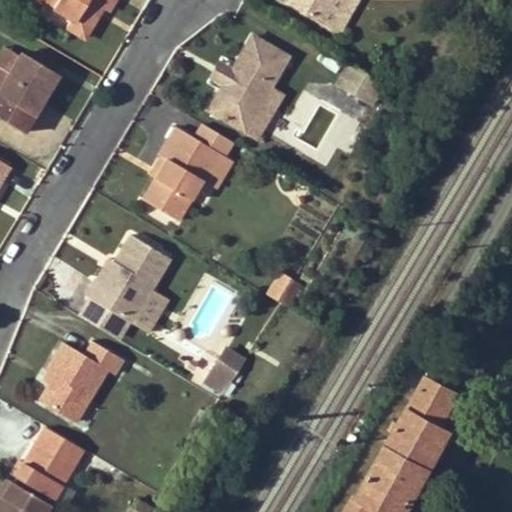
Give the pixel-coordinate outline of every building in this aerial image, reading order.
[(43,0),(51,5),(50,7),(69,18),(64,28),(81,38),(92,21),(90,13),(93,8),(100,7),(111,5),(114,0),(43,0)] [(348,0),(300,0),(296,7),(332,28),(348,0)] [(100,7),(93,8),(90,13),(92,21),(100,7)] [(227,84),(212,109),(248,130),(274,86),(291,57),(255,36),(235,70),(227,84)] [(34,49),(29,58),(47,69),(52,59),(34,49)] [(54,73),(47,69),(29,58),(20,52),(0,85),(0,120),(19,132),(54,73)] [(227,84),(235,70),(221,62),(213,76),(227,84)] [(408,98),(374,78),(360,99),(394,120),(408,98)] [(274,86),(248,130),(262,139),(289,94),(274,86)] [(169,160),(157,179),(145,199),(179,218),(203,177),(209,168),(222,176),(234,158),(220,150),(207,142),(178,126),(160,154),(163,156),(169,160)] [(215,129),(207,142),(220,150),(234,158),(241,145),(215,129)] [(169,160),(163,156),(151,175),(157,179),(169,160)] [(222,176),(209,168),(203,177),(217,185),(222,176)] [(118,264),(105,286),(97,282),(88,296),(91,298),(128,321),(132,323),(169,258),(132,235),(115,263),(118,264)] [(97,282),(105,286),(118,264),(115,263),(110,260),(97,282)] [(288,281),(275,273),(265,291),(287,304),(292,295),(283,289),(288,281)] [(297,286),(288,281),(283,289),(292,295),(297,286)] [(91,298),(81,315),(118,337),(128,321),(91,298)] [(80,353),(59,341),(42,370),(46,372),(51,375),(45,385),(37,399),(72,421),(103,369),(111,373),(119,358),(88,339),(80,353)] [(199,383),(221,397),(245,359),(224,345),(199,383)] [(280,380),(263,370),(251,390),(269,401),(280,380)] [(45,385),(51,375),(46,372),(40,382),(45,385)] [(409,408),(441,426),(459,394),(427,376),(409,408)] [(196,433),(207,413),(197,408),(186,428),(196,433)] [(441,426),(409,408),(360,497),(378,507),(387,511),(407,511),(452,432),(441,426)] [(8,471),(52,497),(81,448),(42,424),(21,459),(17,457),(8,471)] [(0,511),(42,511),(48,503),(9,480),(0,494),(0,511)] [(360,497),(354,493),(343,511),(374,511),(378,507),(360,497)]
